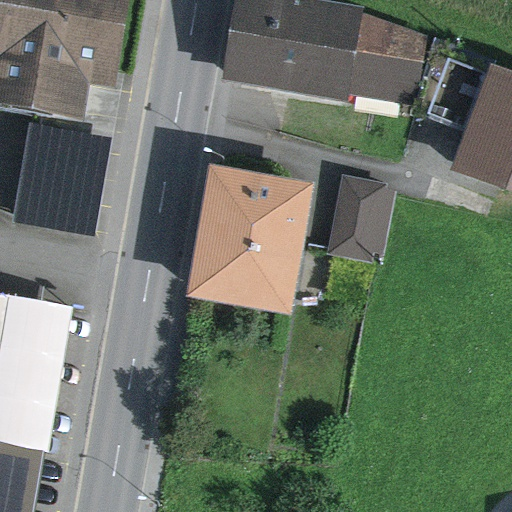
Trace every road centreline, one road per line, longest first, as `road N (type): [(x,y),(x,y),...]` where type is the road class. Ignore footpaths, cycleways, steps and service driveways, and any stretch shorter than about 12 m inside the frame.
road 1 (primary): [(106,511),(198,0)]
road 2 (unknown): [(180,102),(372,167),(394,168),(430,152),(447,118)]
